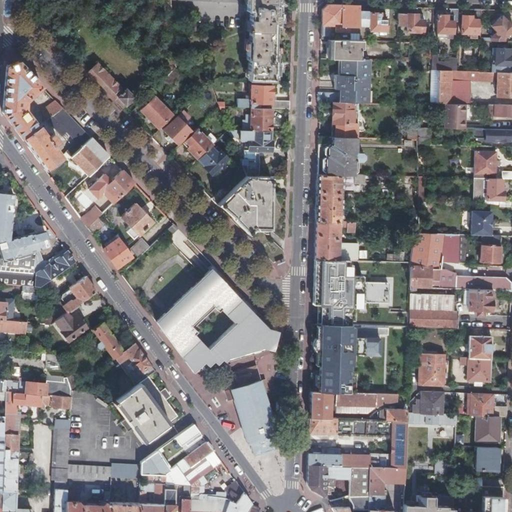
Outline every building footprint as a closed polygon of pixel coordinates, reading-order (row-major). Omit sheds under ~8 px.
[(167,75),(174,68),(175,67),(169,0),(163,0),(169,65),(164,71),(167,75)] [(245,0),(245,11),(249,12),(248,29),(246,29),(246,32),(248,32),(248,41),(246,41),(246,60),(249,60),(248,80),(251,80),(267,81),(273,81),(274,74),(277,74),(277,64),(275,64),(275,54),(274,54),(274,26),(278,26),(278,15),(277,15),(277,5),(275,5),(275,0),(245,0)] [(360,12),(360,5),(342,5),(328,4),(323,10),(322,24),(322,34),(330,35),(331,26),(359,26),(359,25),(360,12)] [(453,22),(458,22),(459,9),(451,9),(451,15),(438,15),(437,37),(453,37),(453,22)] [(481,20),(482,10),(475,9),(474,20),(471,20),(471,16),(462,16),(461,33),(477,33),(478,20),(481,20)] [(381,12),(360,12),(359,25),(370,25),(370,30),(386,30),(387,19),(381,19),(381,12)] [(417,14),(398,13),(398,25),(407,26),(407,31),(423,31),(424,16),(423,15),(417,15),(417,14)] [(491,41),(504,41),(505,37),(511,29),(511,25),(508,21),(507,22),(501,16),(492,26),(497,32),(491,38),(491,41)] [(190,24),(181,24),(181,36),(190,36),(190,24)] [(359,36),(359,33),(352,33),(353,32),(336,31),(335,39),(359,40),(359,36)] [(363,48),(363,40),(359,40),(335,39),(332,39),(332,59),(342,59),(362,60),(362,57),(361,57),(361,48),(363,48)] [(492,72),(511,72),(511,54),(510,55),(510,48),(508,48),(508,44),(499,44),(498,48),(493,48),(492,72)] [(435,71),(438,71),(456,71),(457,59),(449,58),(449,62),(437,62),(438,56),(432,55),(431,71),(435,71)] [(320,92),(319,102),(333,102),(357,103),(365,103),(366,90),(368,90),(369,60),(362,60),(342,59),(342,71),(341,71),(341,75),(335,75),(334,88),(340,89),(340,93),(320,92)] [(25,101),(41,86),(19,62),(7,67),(6,73),(2,112),(22,139),(37,127),(24,109),(25,101)] [(106,92),(114,99),(117,97),(124,106),(133,97),(125,89),(123,91),(96,64),(88,73),(106,92)] [(167,75),(163,79),(168,85),(179,74),(174,68),(167,75)] [(446,104),(466,104),(470,104),(471,81),(467,80),(467,81),(438,80),(438,71),(435,71),(435,103),(446,104)] [(497,95),(511,95),(511,72),(492,72),(479,72),(456,71),(438,71),(438,80),(467,81),(467,80),(471,81),(497,81),(497,95)] [(289,109),(289,102),(271,101),(271,86),(267,86),(267,81),(251,80),(251,85),(250,86),(250,99),(237,99),(237,108),(251,108),(271,109),(289,109)] [(171,115),(154,97),(141,110),(157,128),(171,115)] [(62,108),(55,101),(41,111),(45,117),(41,121),(42,123),(46,120),(62,108)] [(333,124),(332,137),(356,138),(357,103),(333,102),(332,124),(333,124)] [(445,128),(465,128),(466,104),(446,104),(445,128)] [(489,116),(511,116),(511,105),(488,104),(488,114),(489,116)] [(86,132),(62,108),(46,120),(62,136),(65,132),(76,142),(86,132)] [(181,108),(164,125),(166,127),(163,130),(176,144),(190,131),(176,117),(183,110),(181,108)] [(269,132),(271,109),(251,108),(250,115),(245,115),(245,120),(242,120),(242,131),(269,132)] [(52,145),(47,138),(38,126),(37,127),(22,139),(32,153),(44,169),(61,157),(52,145)] [(417,145),(427,145),(426,128),(417,127),(417,129),(417,140),(417,145)] [(210,147),(212,145),(196,129),(181,143),(198,159),(210,147)] [(407,139),(417,140),(417,129),(407,130),(407,139)] [(486,141),(511,141),(511,129),(486,129),(486,141)] [(269,141),(269,132),(242,131),(228,130),(231,138),(239,138),(239,141),(241,142),(245,142),(246,141),(247,141),(247,150),(243,150),(243,159),(239,159),(245,177),(258,177),(258,156),(259,156),(259,152),(270,152),(270,141),(269,141)] [(98,145),(86,132),(76,142),(66,152),(88,175),(108,155),(98,145)] [(47,138),(52,145),(58,141),(52,134),(47,138)] [(318,154),(317,175),(342,175),(354,176),(359,172),(359,162),(362,162),(364,160),(364,155),(361,153),(356,153),(356,138),(332,137),(318,137),(318,154)] [(210,147),(198,159),(204,166),(203,167),(211,175),(227,159),(219,151),(216,154),(210,147)] [(478,178),(495,179),(495,152),(475,151),(474,174),(478,174),(478,178)] [(134,183),(122,170),(104,188),(116,200),(134,183)] [(502,179),(511,179),(511,171),(501,171),(502,179)] [(316,197),(315,221),(340,221),(342,175),(317,175),(316,197)] [(266,230),(268,177),(258,177),(245,177),(228,194),(220,202),(233,216),(232,218),(247,234),(249,233),(249,234),(252,230),(266,230)] [(500,207),(511,207),(511,200),(504,200),(504,191),(502,191),(502,179),(495,179),(478,178),(474,178),(474,188),(476,189),(476,197),(483,197),(483,200),(490,200),(500,200),(500,205),(500,207)] [(211,199),(216,205),(220,202),(228,194),(222,188),(211,199)] [(13,194),(0,192),(0,283),(22,285),(39,287),(74,261),(64,248),(47,261),(44,260),(42,261),(42,264),(33,270),(35,249),(37,248),(37,247),(47,244),(43,229),(9,239),(13,194)] [(102,214),(111,205),(104,198),(91,211),(98,217),(102,214)] [(135,203),(121,217),(131,228),(127,231),(134,239),(137,235),(138,235),(153,222),(135,203)] [(91,211),(80,218),(87,228),(98,217),(91,211)] [(472,211),(471,235),(482,235),(491,236),(491,212),(472,211)] [(398,213),(398,223),(410,223),(410,213),(398,213)] [(98,217),(87,228),(92,234),(103,223),(98,217)] [(315,237),(314,258),(338,259),(339,227),(344,227),(343,231),(359,232),(359,222),(340,221),(315,221),(315,237)] [(177,228),(173,224),(166,231),(170,235),(177,228)] [(55,236),(50,228),(46,229),(48,238),(55,236)] [(492,290),(511,291),(511,283),(507,277),(457,276),(457,263),(458,263),(459,235),(414,233),(411,262),(410,288),(417,288),(430,288),(431,280),(444,280),(444,289),(464,290),(469,290),(492,290)] [(103,249),(116,267),(132,256),(117,235),(104,244),(106,247),(103,249)] [(500,254),(501,236),(491,236),(482,235),(480,261),(501,263),(502,257),(498,256),(498,254),(500,254)] [(141,239),(130,249),(137,258),(148,247),(141,239)] [(348,260),(352,260),(352,249),(344,249),(343,259),(348,260)] [(338,259),(314,258),(313,304),(320,304),(319,324),(349,325),(350,307),(361,307),(361,301),(387,302),(388,283),(362,282),(362,276),(348,276),(348,260),(343,259),(338,259)] [(223,277),(211,264),(207,268),(209,270),(210,269),(269,333),(267,345),(230,356),(190,368),(193,373),(269,349),(274,330),(259,314),(223,277)] [(230,356),(267,345),(269,333),(210,269),(209,270),(200,278),(203,282),(195,290),(192,287),(173,304),(176,308),(168,316),(165,312),(155,321),(179,354),(181,357),(190,368),(230,356)] [(96,291),(85,276),(68,287),(76,298),(71,301),(70,300),(44,318),(46,324),(50,324),(55,321),(66,312),(96,291)] [(203,282),(200,278),(192,287),(195,290),(203,282)] [(39,287),(22,285),(21,301),(42,303),(39,287)] [(452,328),(458,328),(458,312),(453,312),(454,295),(417,294),(417,288),(410,288),(408,327),(452,328)] [(491,310),(492,290),(469,290),(468,304),(468,310),(475,310),(475,315),(483,315),(483,310),(491,310)] [(6,302),(0,301),(0,319),(12,320),(12,311),(5,310),(6,302)] [(176,308),(173,304),(165,312),(168,316),(176,308)] [(71,318),(66,312),(55,321),(62,330),(61,331),(68,341),(86,327),(79,317),(73,322),(71,318)] [(12,320),(0,319),(0,330),(26,333),(27,322),(12,320)] [(118,344),(103,323),(92,330),(97,337),(93,339),(97,343),(96,346),(99,348),(101,348),(104,346),(113,359),(114,358),(134,343),(129,336),(118,344)] [(336,367),(351,367),(352,355),(378,355),(379,335),(387,335),(388,326),(349,325),(319,324),(312,324),(310,366),(336,367)] [(482,336),(482,329),(469,329),(469,335),(468,335),(467,358),(490,358),(491,336),(482,336)] [(146,359),(134,343),(114,358),(118,364),(125,359),(128,357),(131,362),(129,364),(128,366),(130,368),(132,368),(134,366),(139,373),(131,380),(135,385),(148,376),(155,371),(146,359)] [(443,386),(445,354),(419,353),(418,385),(440,386),(443,386)] [(489,381),(490,358),(467,358),(461,357),(460,365),(467,365),(466,380),(489,381)] [(336,367),(310,366),(310,380),(310,392),(355,393),(356,367),(351,367),(336,367)] [(227,376),(231,389),(260,380),(258,373),(256,367),(227,376)] [(160,392),(148,376),(135,385),(112,402),(125,419),(121,422),(124,427),(128,432),(132,429),(142,442),(178,417),(167,401),(171,398),(166,391),(165,389),(160,392)] [(0,390),(6,391),(22,393),(22,390),(18,389),(19,381),(0,378),(0,390)] [(22,393),(45,394),(46,382),(45,383),(21,381),(21,378),(19,378),(19,381),(18,389),(22,390),(22,393)] [(71,390),(68,382),(46,380),(46,382),(45,394),(71,397),(71,390)] [(261,382),(260,380),(231,389),(225,391),(229,403),(235,401),(243,427),(248,443),(250,443),(254,454),(266,452),(278,446),(275,435),(277,434),(275,426),(264,392),(268,390),(265,380),(261,382)] [(71,405),(71,397),(45,394),(22,393),(6,391),(5,417),(1,511),(31,511),(32,510),(16,509),(17,451),(13,451),(14,440),(15,414),(16,406),(22,404),(41,406),(41,409),(44,410),(44,404),(50,404),(50,406),(70,408),(71,405)] [(355,393),(310,392),(310,396),(309,412),(309,417),(329,418),(329,413),(367,414),(375,406),(384,403),(395,401),(395,394),(375,394),(355,393)] [(416,414),(442,414),(443,392),(434,392),(420,392),(420,410),(416,410),(416,414)] [(507,416),(507,407),(494,406),(494,412),(492,412),(492,394),(478,394),(470,393),(469,415),(476,415),(499,416),(507,416)] [(283,400),(275,400),(275,413),(283,413),(285,411),(285,402),(283,400)] [(406,413),(406,410),(385,409),(385,420),(406,421),(406,413)] [(416,414),(406,413),(406,421),(406,423),(425,423),(425,424),(437,424),(437,423),(456,424),(456,415),(442,414),(416,414)] [(498,441),(499,416),(476,415),(475,440),(498,441)] [(329,418),(309,417),(308,434),(391,436),(390,460),(368,460),(368,455),(345,455),(345,449),(340,449),(340,454),(326,454),(308,453),(307,459),(307,465),(368,467),(404,468),(406,423),(406,421),(385,420),(370,419),(329,418)] [(65,511),(66,501),(67,478),(68,463),(70,420),(56,420),(56,428),(54,428),(52,480),(55,480),(53,511),(65,511)] [(199,432),(194,424),(174,438),(177,443),(175,444),(177,448),(199,432)] [(215,453),(207,442),(176,465),(182,473),(204,457),(207,461),(211,458),(210,457),(215,453)] [(497,471),(498,448),(477,447),(476,470),(497,471)] [(169,469),(157,451),(140,463),(140,474),(145,474),(146,478),(153,479),(153,474),(164,475),(165,472),(169,469)] [(434,461),(434,473),(446,472),(445,460),(434,461)] [(68,463),(67,478),(106,480),(107,463),(68,463)] [(138,465),(111,464),(110,477),(137,478),(138,465)] [(176,465),(169,469),(165,472),(164,475),(164,484),(172,484),(190,484),(182,473),(176,465)] [(351,504),(368,505),(368,467),(307,465),(307,475),(307,484),(310,490),(314,491),(319,494),(323,497),(326,494),(330,494),(331,491),(333,491),(333,478),(348,478),(348,495),(351,504)] [(368,509),(384,510),(384,494),(381,494),(382,481),(404,482),(404,468),(368,467),(368,505),(368,509)] [(207,482),(203,476),(191,484),(190,496),(189,511),(245,511),(251,503),(250,500),(235,480),(231,483),(232,485),(226,489),(226,493),(217,493),(217,496),(203,495),(203,500),(200,500),(200,497),(199,497),(199,495),(203,492),(203,484),(207,482)] [(163,511),(164,484),(155,484),(154,504),(145,504),(145,491),(151,491),(151,484),(140,483),(139,503),(138,511),(163,511)] [(172,484),(164,484),(163,511),(174,511),(175,502),(172,502),(172,484)] [(108,511),(109,503),(109,492),(104,492),(103,502),(100,505),(80,504),(78,501),(66,501),(65,511),(108,511)] [(416,503),(403,503),(403,511),(452,511),(453,495),(416,494),(416,503)] [(181,511),(189,511),(190,496),(182,496),(181,511)] [(501,511),(502,507),(502,497),(484,496),(483,511),(501,511)] [(138,511),(139,503),(122,503),(122,500),(120,500),(120,503),(109,503),(108,511),(138,511)]
